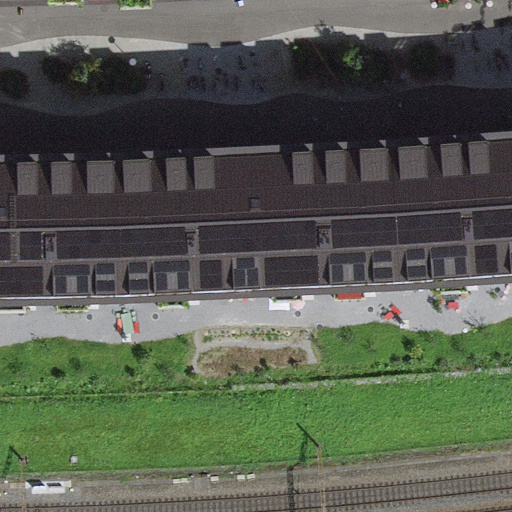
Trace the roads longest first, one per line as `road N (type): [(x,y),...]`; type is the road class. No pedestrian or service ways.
road 1 (unknown): [(0,363),(511,320)]
road 2 (residential): [(0,138),(511,114)]
road 3 (residential): [(0,29),(511,8)]
